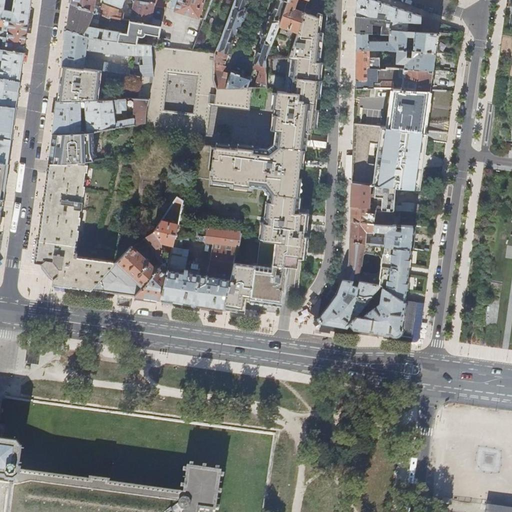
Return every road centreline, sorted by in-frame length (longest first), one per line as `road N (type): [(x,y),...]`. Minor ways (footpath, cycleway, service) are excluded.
road 1 (tertiary): [(7,311),(48,0)]
road 2 (primary): [(7,311),(279,346)]
road 3 (tertiary): [(461,153),(434,359)]
road 4 (primary): [(279,346),(324,365),(430,385)]
road 5 (primary): [(434,359),(324,343),(279,346)]
road 6 (tertiary): [(481,18),(461,153)]
